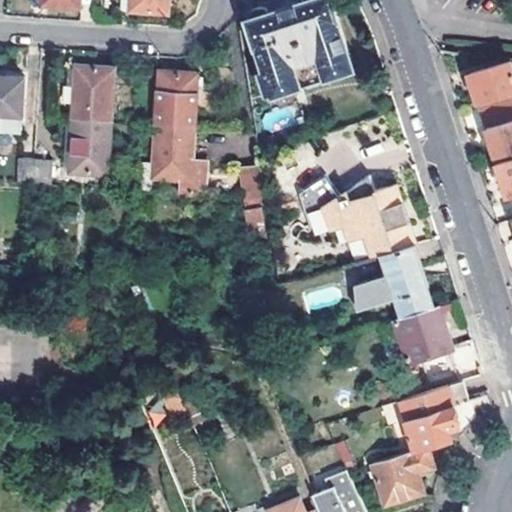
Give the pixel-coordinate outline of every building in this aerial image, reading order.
[(81,10),(81,0),(43,0),(42,7),(81,10)] [(122,0),(121,12),(132,13),(132,0),(122,0)] [(169,0),(132,0),(132,13),(169,16),(169,0)] [(251,17),(251,20),(248,22),(264,72),(259,74),(267,97),(272,95),(272,98),(305,88),(308,90),(322,85),(323,81),(354,71),(339,24),(340,22),(331,0),(307,0),(307,2),(297,5),(293,3),(279,7),(279,11),(269,14),(267,12),(265,10),(261,9),(258,10),(255,11),(253,14),(251,17)] [(470,75),(479,103),(511,92),(511,62),(470,75)] [(74,121),(114,124),(117,70),(78,68),(74,121)] [(158,127),(195,129),(199,76),(162,73),(158,127)] [(27,79),(6,77),(0,76),(0,115),(2,115),(0,130),(23,132),(27,79)] [(511,100),(481,110),(498,161),(511,156),(511,100)] [(114,124),(74,121),(71,175),(110,177),(114,124)] [(155,180),(158,127),(151,126),(148,180),(155,180)] [(195,129),(158,127),(155,180),(180,181),(180,192),(206,194),(208,161),(194,159),(195,129)] [(511,156),(498,161),(509,196),(511,194),(511,156)] [(34,189),(36,161),(21,160),(19,188),(34,189)] [(36,161),(34,189),(52,190),(54,162),(36,161)] [(248,212),(268,209),(261,170),(242,173),(248,212)] [(365,259),(384,254),(417,246),(398,186),(374,194),(369,178),(317,195),(325,220),(336,217),(341,232),(355,228),(365,259)] [(267,245),(261,213),(246,215),(251,247),(267,245)] [(398,299),(405,318),(438,308),(417,246),(384,254),(390,274),(361,283),(369,308),(398,299)] [(455,350),(441,307),(438,308),(405,318),(397,321),(406,349),(396,352),(400,362),(409,360),(411,364),(455,350)] [(393,333),(389,323),(362,331),(366,341),(393,333)] [(408,421),(470,402),(463,380),(401,400),(408,421)] [(201,381),(180,387),(187,405),(195,425),(206,421),(202,411),(212,407),(201,381)] [(167,411),(187,405),(180,387),(162,393),(167,411)] [(476,400),(470,402),(408,421),(418,451),(434,446),(460,438),(482,421),(476,400)] [(434,446),(418,451),(375,463),(377,469),(373,470),(375,476),(379,475),(388,503),(428,491),(422,471),(440,465),(434,446)] [(314,491),(322,511),(369,511),(352,476),(314,491)] [(307,511),(302,498),(281,507),(269,511),(307,511)] [(259,511),(269,511),(281,507),(278,502),(258,510),(259,511)]
